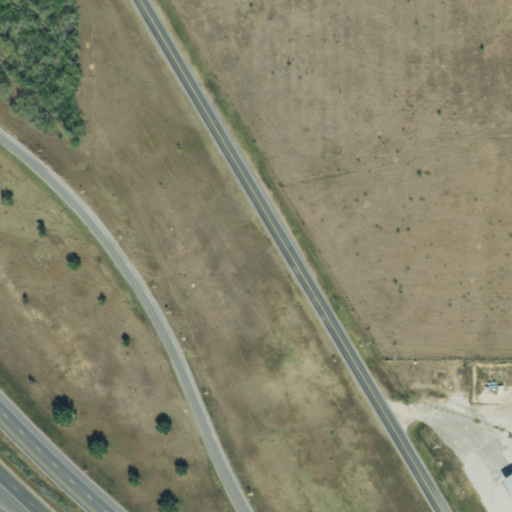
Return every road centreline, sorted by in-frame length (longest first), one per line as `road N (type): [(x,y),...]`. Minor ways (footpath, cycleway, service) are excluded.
road 1 (tertiary): [(443,511),(142,0)]
road 2 (motorway): [(245,511),(143,290),(45,172),(0,136)]
road 3 (motorway): [(107,511),(0,403)]
